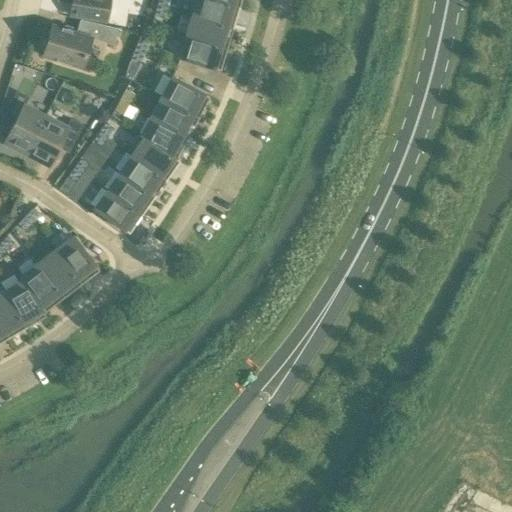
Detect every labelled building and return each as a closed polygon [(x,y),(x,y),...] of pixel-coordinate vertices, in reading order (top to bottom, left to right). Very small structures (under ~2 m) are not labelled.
[(71,15),(81,17),(107,21),(109,6),(105,5),(105,0),(63,0),(73,2),(71,15)] [(216,0),(197,0),(193,15),(229,27),(232,28),(236,17),(232,16),(235,7),(236,6),(216,0)] [(167,7),(157,5),(154,16),(163,19),(167,7)] [(229,27),(193,15),(186,36),(223,47),(223,48),(226,49),(230,38),(226,37),(229,27)] [(114,46),(119,28),(80,20),(76,33),(53,25),(48,40),(45,39),(41,51),(45,52),(43,56),(82,68),(91,38),(114,46)] [(223,47),(186,36),(180,57),(180,58),(220,70),(223,58),(220,57),(223,48),(223,47)] [(135,50),(144,54),(148,43),(139,39),(135,50)] [(144,54),(135,50),(130,62),(139,65),(144,54)] [(130,62),(126,73),(135,76),(139,65),(130,62)] [(172,78),(162,97),(195,115),(195,116),(198,118),(204,107),(201,105),(206,95),(173,77),(172,78)] [(126,89),(120,100),(129,104),(135,94),(126,89)] [(27,154),(46,116),(24,105),(27,99),(28,99),(28,98),(17,92),(6,115),(16,120),(5,142),(5,143),(27,154)] [(162,97),(152,116),(185,134),(185,135),(188,137),(194,126),(190,124),(195,116),(195,115),(162,97)] [(129,104),(120,100),(115,110),(123,115),(129,104)] [(46,116),(27,154),(48,165),(49,165),(60,143),(70,148),(82,125),(71,120),(70,121),(71,121),(68,128),(46,116)] [(185,134),(152,116),(141,136),(144,138),(145,137),(176,159),(184,145),(180,143),(185,135),(185,134)] [(99,132),(108,138),(114,128),(106,122),(99,132)] [(108,138),(99,132),(92,142),(101,148),(108,138)] [(144,138),(132,155),(164,177),(163,178),(166,180),(173,170),(171,169),(176,159),(145,137),(144,138)] [(164,177),(132,155),(120,173),(151,195),(154,198),(161,188),(158,186),(163,178),(164,177)] [(81,158),(75,167),(83,173),(90,163),(81,158)] [(83,173),(75,167),(59,190),(67,195),(76,183),(83,173)] [(120,173),(108,190),(139,212),(138,213),(141,215),(148,205),(145,203),(151,195),(120,173)] [(139,212),(108,190),(95,209),(129,233),(136,223),(133,221),(138,213),(139,212)] [(27,215),(34,222),(42,214),(33,208),(27,215)] [(34,222),(27,215),(18,224),(26,231),(34,222)] [(0,243),(0,245),(6,251),(15,242),(7,236),(0,243)] [(79,281),(78,281),(81,284),(90,277),(88,274),(97,267),(74,237),(73,237),(56,250),(79,281)] [(79,281),(56,250),(39,264),(62,294),(61,294),(63,297),(73,290),(71,287),(78,281),(79,281)] [(62,294),(39,264),(21,277),(23,280),(43,313),(56,303),(54,300),(61,294),(62,294)] [(23,280),(5,291),(24,324),(26,327),(36,321),(35,319),(43,313),(23,280)] [(5,291),(0,293),(0,325),(6,335),(5,335),(7,338),(17,332),(15,329),(24,324),(5,291)]
